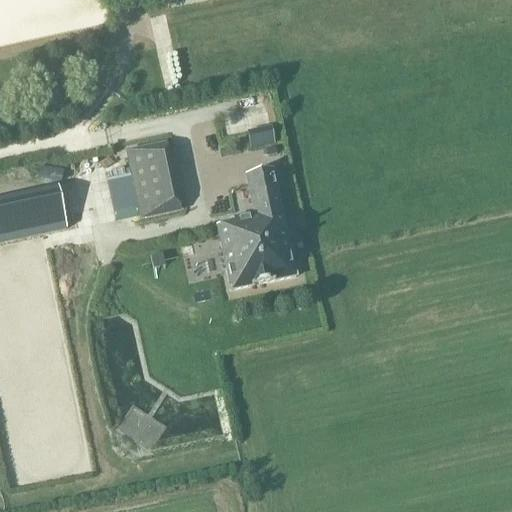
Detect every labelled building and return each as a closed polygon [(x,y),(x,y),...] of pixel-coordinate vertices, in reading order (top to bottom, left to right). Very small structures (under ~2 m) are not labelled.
[(221,120),(225,138),(243,135),(239,117),(221,120)] [(269,129),(258,132),(261,148),(273,146),(269,129)] [(167,144),(124,153),(139,223),(181,214),(167,144)] [(296,279),(273,170),(243,176),(251,214),(231,218),(232,223),(214,226),(228,293),(296,279)] [(59,202),(0,214),(0,246),(65,233),(59,202)]
